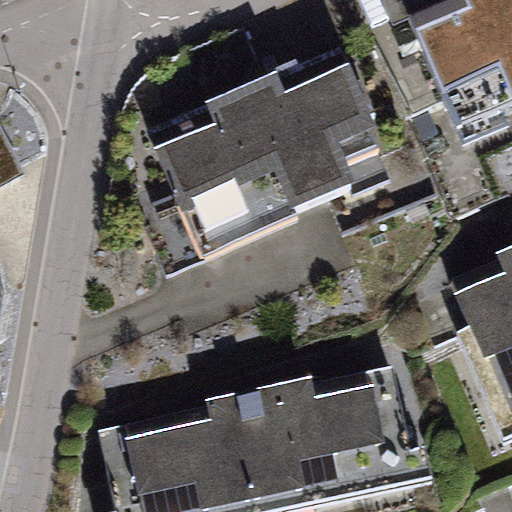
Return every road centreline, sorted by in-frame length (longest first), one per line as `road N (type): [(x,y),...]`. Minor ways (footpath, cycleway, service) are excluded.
road 1 (residential): [(103,28),(35,463),(20,511)]
road 2 (residential): [(103,28),(153,24),(233,0)]
